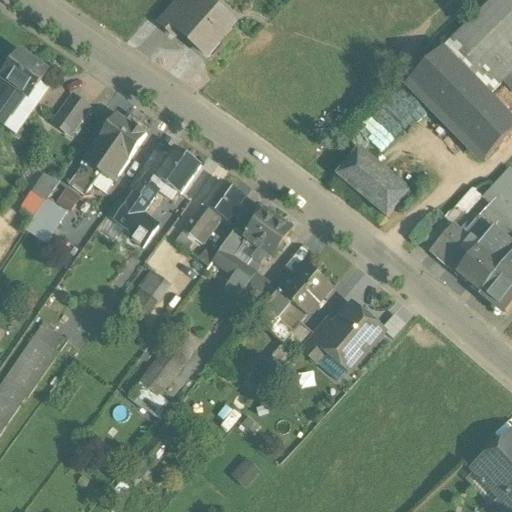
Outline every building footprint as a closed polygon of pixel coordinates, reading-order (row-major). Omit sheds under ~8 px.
[(235,26),(205,0),(181,0),(159,25),(175,39),(179,34),(206,58),(235,26)] [(511,0),(493,0),(442,50),(492,101),(504,89),(511,96),(511,0)] [(511,121),(492,101),(442,50),(409,82),(486,160),(511,134),(511,121)] [(49,74),(20,53),(0,81),(1,81),(27,100),(29,101),(49,74)] [(27,100),(1,81),(0,82),(0,116),(2,113),(12,121),(27,100)] [(73,101),(55,126),(68,136),(87,110),(73,101)] [(131,127),(117,117),(99,142),(100,142),(99,143),(129,163),(147,137),(146,137),(149,133),(134,122),(131,127)] [(129,163),(99,143),(100,142),(99,142),(99,141),(84,163),(100,174),(115,184),(129,163)] [(361,150),(337,177),(362,199),(383,174),(362,156),(365,153),(361,150)] [(409,181),(435,174),(428,150),(403,156),(409,181)] [(200,169),(175,151),(167,162),(162,158),(150,175),(162,184),(181,197),(200,169)] [(100,174),(84,163),(83,165),(84,166),(71,185),(87,195),(93,188),(100,177),(98,176),(100,174)] [(497,228),(506,237),(511,230),(511,174),(509,171),(483,198),(493,207),(485,216),(497,228)] [(52,202),(62,184),(43,174),(23,211),(34,217),(26,232),(52,245),(69,211),(52,202)] [(115,184),(100,174),(98,176),(100,177),(93,188),(106,197),(115,184)] [(408,195),(383,174),(362,199),(387,220),(408,195)] [(150,175),(139,191),(151,199),(162,184),(150,175)] [(245,200),(221,184),(195,219),(207,227),(215,216),(228,225),(232,219),(238,223),(245,212),(239,208),(245,200)] [(73,212),(81,197),(67,190),(58,204),(73,212)] [(139,191),(116,223),(133,236),(130,240),(143,250),(158,229),(139,216),(151,199),(139,191)] [(291,233),(265,214),(246,240),(246,241),(247,241),(272,259),(278,251),(282,255),(286,249),(282,246),(291,233)] [(207,227),(195,219),(184,235),(189,239),(194,242),(195,243),(207,227)] [(469,241),(453,227),(431,253),(457,274),(470,258),(461,251),(469,241)] [(497,228),(479,249),(478,248),(470,258),(457,274),(481,295),(481,294),(503,269),(494,262),(508,245),(511,241),(506,237),(497,228)] [(508,245),(494,262),(503,269),(511,257),(511,230),(506,237),(511,241),(508,245)] [(246,240),(236,233),(221,252),(233,261),(247,241),(246,241),(246,240)] [(233,261),(221,252),(213,264),(222,270),(229,275),(237,264),(233,261)] [(511,257),(503,269),(481,294),(505,315),(511,306),(511,257)] [(222,270),(213,264),(206,273),(215,280),(222,270)] [(237,264),(229,275),(247,287),(255,276),(237,264)] [(332,290),(304,266),(280,295),(292,305),(308,319),(332,290)] [(153,275),(141,292),(158,304),(170,287),(153,275)] [(270,287),(255,276),(247,287),(240,297),(254,307),(270,287)] [(158,304),(141,292),(127,311),(143,323),(158,304)] [(280,295),(266,311),(278,321),(292,305),(280,295)] [(365,321),(352,310),(335,329),(336,330),(324,343),(333,350),(328,356),(350,374),(384,334),(366,319),(365,321)] [(191,318),(140,385),(158,399),(176,376),(176,377),(209,332),(191,318)] [(313,336),(300,352),(318,368),(328,356),(333,350),(324,343),(336,330),(335,329),(326,322),(313,336)] [(300,325),(282,347),(295,358),(300,352),(313,336),(300,325)] [(34,339),(3,385),(5,386),(0,394),(0,438),(26,400),(27,401),(43,379),(36,374),(52,351),(34,339)] [(157,416),(137,443),(163,462),(183,435),(157,416)] [(511,435),(472,472),(501,503),(506,499),(507,500),(511,495),(511,435)] [(247,488),(261,472),(248,460),(233,476),(247,488)] [(511,511),(511,495),(507,500),(506,499),(501,503),(498,506),(503,511),(511,511)]
